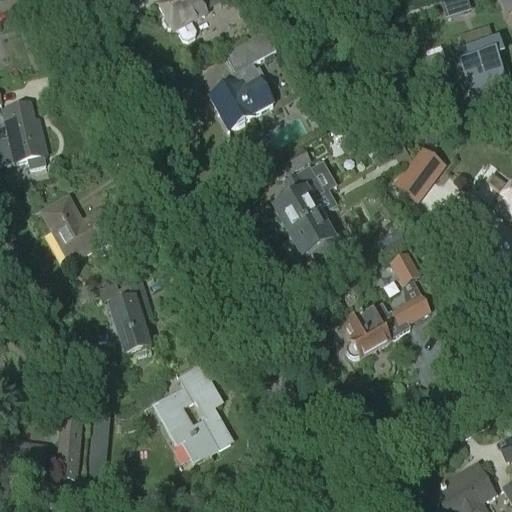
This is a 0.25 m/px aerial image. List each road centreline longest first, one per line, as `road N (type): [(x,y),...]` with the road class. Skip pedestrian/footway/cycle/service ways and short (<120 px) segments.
road 1 (secondary): [(330,485),(54,0)]
road 2 (residential): [(330,485),(511,375)]
